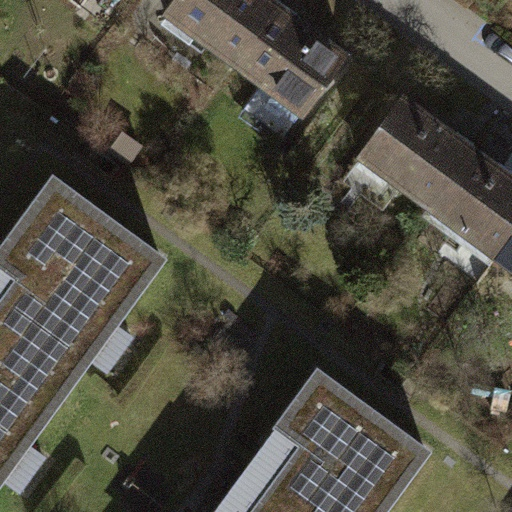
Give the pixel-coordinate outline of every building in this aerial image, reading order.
[(283,0),(190,0),(171,27),(204,51),(209,43),(248,72),(295,8),(283,0)] [(295,8),(248,72),(282,97),(275,106),(313,134),(366,61),(295,8)] [(399,186),(441,216),(486,153),(416,103),(365,173),(394,193),(399,186)] [(505,275),(511,266),(511,265),(511,171),(486,153),(441,216),(435,225),(505,275)] [(0,511),(2,511),(19,490),(42,507),(71,468),(48,451),(108,371),(127,385),(157,345),(138,331),(183,269),(71,186),(0,281),(0,511)] [(410,511),(446,464),(330,379),(232,511),(410,511)]
